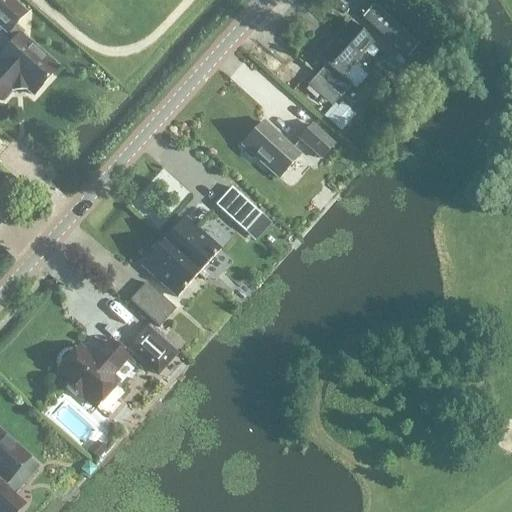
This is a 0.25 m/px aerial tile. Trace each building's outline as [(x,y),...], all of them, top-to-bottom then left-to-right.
[(56,69),(19,36),(22,33),(13,25),(23,14),(7,0),(0,0),(0,28),(6,33),(14,40),(0,55),(0,100),(0,101),(13,87),(15,89),(20,89),(22,86),(32,95),(56,69)] [(390,0),(378,0),(362,19),(407,59),(429,35),(390,0)] [(318,57),(321,60),(326,64),(315,76),(339,98),(349,86),(340,77),(371,43),(348,23),(318,57)] [(351,92),(341,104),(353,115),(363,102),(351,92)] [(263,122),(241,146),(244,148),(243,153),(249,159),(254,158),(277,178),(298,154),(263,122)] [(332,144),(311,125),(299,140),(319,158),(332,144)] [(230,187),(214,205),(244,232),(260,214),(230,187)] [(183,218),(162,241),(198,274),(219,250),(183,218)] [(198,274),(162,241),(141,265),(176,297),(198,274)] [(145,283),(129,300),(159,327),(175,309),(145,283)] [(157,374),(175,354),(146,327),(127,348),(157,374)] [(59,363),(60,368),(56,373),(64,380),(63,382),(81,398),(82,396),(94,407),(117,382),(110,376),(126,358),(109,342),(92,360),(79,348),(75,352),(69,351),(64,353),(60,357),(59,363)] [(0,511),(17,511),(24,505),(3,486),(28,458),(0,432),(0,511)]
